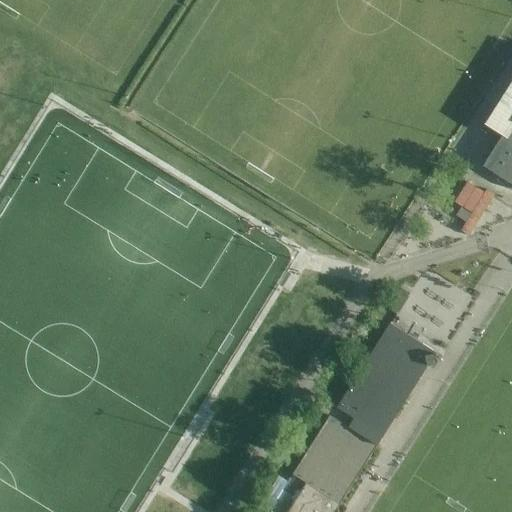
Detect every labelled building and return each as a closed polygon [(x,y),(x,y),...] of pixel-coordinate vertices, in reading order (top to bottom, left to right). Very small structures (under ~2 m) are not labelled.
[(511,185),(511,77),(482,123),(503,136),(483,167),(511,185)] [(484,193),(464,180),(451,201),(472,214),(461,231),(469,236),(495,195),(486,190),(484,193)] [(354,419),(348,428),(376,446),(394,418),(409,395),(427,366),(428,366),(436,363),(434,355),(436,353),(417,341),(408,335),(391,324),(337,408),(342,412),(354,419)] [(327,463),(340,442),(343,436),(333,429),(316,457),(327,463)] [(351,445),(331,474),(351,488),(371,458),(351,445)] [(335,511),(340,505),(306,483),(288,511),(335,511)]
